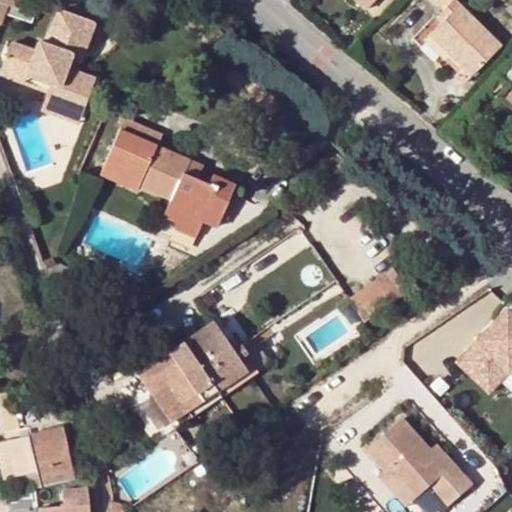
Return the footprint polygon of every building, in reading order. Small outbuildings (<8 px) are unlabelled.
[(14,4),(28,8),(30,0),(0,0),(0,19),(9,22),(14,4)] [(110,52),(91,44),(95,36),(100,24),(109,28),(119,5),(110,1),(106,0),(69,0),(62,19),(55,16),(51,25),(27,14),(22,26),(46,37),(41,48),(64,58),(61,65),(58,73),(94,89),(110,52)] [(433,0),(442,8),(448,15),(441,22),(430,34),(449,53),(472,74),(501,45),(455,0),(433,0)] [(448,15),(442,8),(435,16),(441,22),(448,15)] [(100,24),(95,36),(104,40),(109,28),(100,24)] [(22,26),(14,45),(38,55),(46,37),(22,26)] [(446,57),(449,53),(430,34),(424,38),(444,58),(446,57)] [(41,48),(38,55),(61,65),(64,58),(41,48)] [(472,74),(449,53),(446,57),(459,70),(453,76),(461,84),(472,74)] [(94,89),(58,73),(55,80),(91,95),(94,89)] [(125,119),(121,128),(158,144),(162,135),(125,119)] [(158,144),(121,128),(101,173),(138,189),(139,184),(172,199),(171,201),(185,207),(178,223),(176,228),(196,237),(203,221),(218,189),(208,185),(196,179),(183,174),(189,162),(157,148),(158,144)] [(346,165),(342,159),(336,163),(340,169),(346,165)] [(201,167),(189,162),(183,174),(196,179),(201,167)] [(213,174),(208,185),(218,189),(203,221),(217,227),(235,185),(213,174)] [(185,207),(171,201),(165,216),(178,223),(185,207)] [(54,256),(43,260),(46,269),(57,264),(54,256)] [(408,291),(392,268),(349,299),(365,322),(408,291)] [(142,291),(106,275),(100,290),(103,291),(98,301),(108,305),(113,295),(127,302),(142,291)] [(127,302),(113,295),(108,305),(121,310),(139,298),(142,291),(127,302)] [(221,315),(213,321),(233,351),(242,346),(221,315)] [(511,315),(467,359),(494,387),(508,373),(511,376),(511,315)] [(233,351),(213,321),(154,360),(189,411),(246,371),(233,351)] [(259,345),(247,353),(259,370),(271,362),(259,345)] [(467,359),(460,366),(490,397),(511,376),(508,373),(494,387),(467,359)] [(137,372),(171,423),(189,411),(154,360),(137,372)] [(0,389),(0,412),(3,429),(22,425),(15,387),(0,389)] [(449,469),(432,450),(403,418),(367,449),(386,470),(413,500),(430,485),(449,469)] [(42,485),(73,479),(76,478),(62,426),(0,441),(0,462),(4,478),(38,470),(42,485)] [(439,443),(432,450),(449,469),(430,485),(437,493),(463,469),(439,443)] [(475,483),(463,469),(437,493),(448,506),(475,483)] [(413,500),(386,470),(379,476),(407,507),(413,500)] [(87,511),(85,487),(60,490),(63,509),(63,511),(87,511)]
